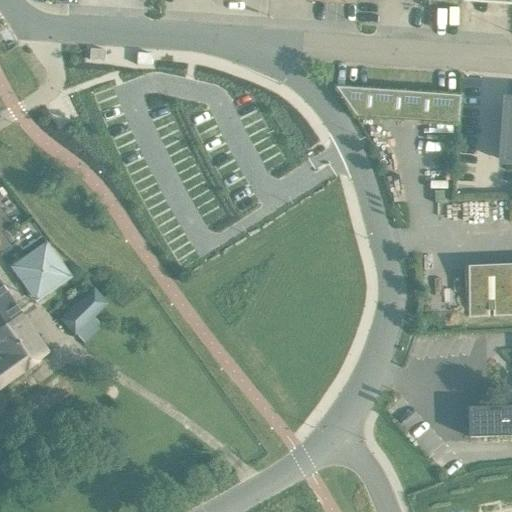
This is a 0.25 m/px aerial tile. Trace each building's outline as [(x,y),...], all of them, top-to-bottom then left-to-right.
[(459,96),(334,87),(355,116),(457,123),(459,96)] [(20,263),(42,294),(66,277),(45,246),(20,263)] [(511,265),(468,268),(470,315),(511,313),(511,265)] [(0,386),(48,353),(34,333),(0,284),(0,386)] [(92,318),(97,313),(104,305),(106,304),(92,289),(60,320),(83,343),(100,327),(92,318)] [(511,435),(511,406),(488,407),(468,407),(469,437),(511,435)]
